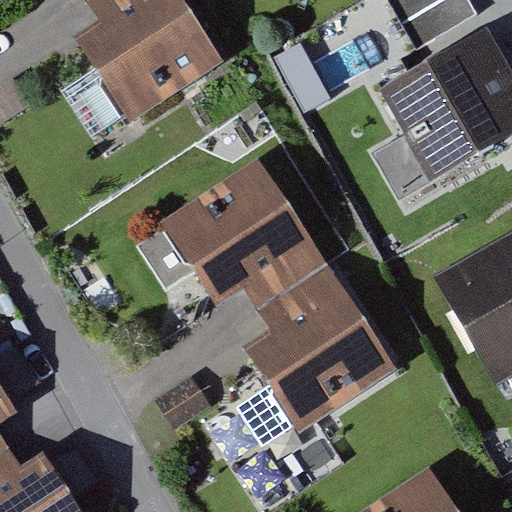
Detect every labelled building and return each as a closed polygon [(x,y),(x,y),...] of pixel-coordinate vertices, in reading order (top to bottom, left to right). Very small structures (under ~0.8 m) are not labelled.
[(47,0),(55,12),(70,2),(82,21),(114,0),(47,0)] [(145,0),(114,0),(82,21),(97,44),(85,51),(135,128),(224,70),(178,0),(164,0),(151,9),(145,0)] [(511,86),(491,46),(395,96),(442,185),(511,148),(511,86)] [(329,260),(273,175),(181,235),(236,320),(251,311),(264,330),(318,295),(305,276),(329,260)] [(511,262),(460,293),(511,379),(511,377),(511,262)] [(318,295),(264,330),(279,352),(266,360),(316,436),(406,378),(356,302),(332,317),(318,295)] [(208,410),(190,381),(155,402),(173,432),(208,410)] [(0,439),(23,425),(0,390),(0,466),(11,459),(0,441),(0,439)] [(210,416),(227,460),(296,433),(279,390),(210,416)] [(11,459),(0,466),(0,511),(79,511),(50,466),(26,482),(11,459)] [(462,511),(442,481),(393,511),(462,511)]
